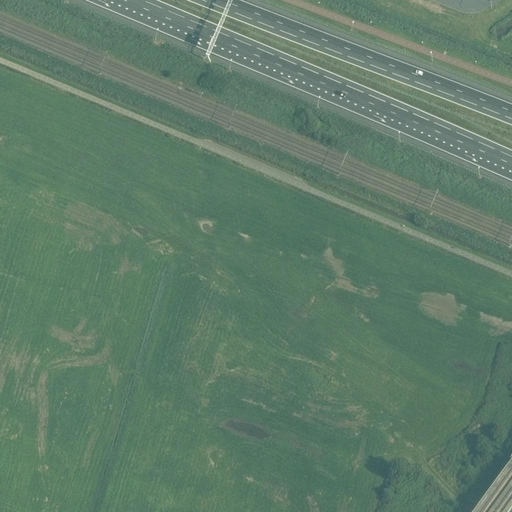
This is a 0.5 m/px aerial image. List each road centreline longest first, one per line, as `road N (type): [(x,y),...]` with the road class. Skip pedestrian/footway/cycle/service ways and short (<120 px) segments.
road 1 (motorway): [(132,0),(511,160)]
road 2 (motorway): [(511,112),(219,0)]
